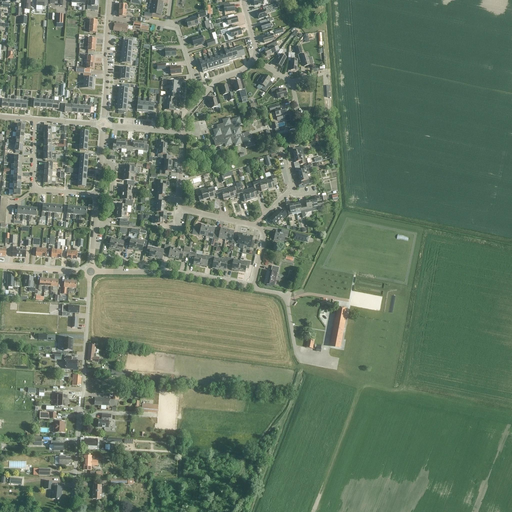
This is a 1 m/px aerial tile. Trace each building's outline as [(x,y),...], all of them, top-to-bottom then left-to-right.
[(98,7),(98,0),(91,0),(91,5),(88,4),(87,10),(94,10),(94,11),(98,11),(98,7)] [(162,9),(163,3),(154,1),(154,0),(146,0),(150,1),(149,4),(152,4),(152,7),(162,9)] [(219,5),(217,5),(217,10),(220,10),(224,10),(224,12),(235,11),(234,5),(229,6),(226,6),(226,3),(219,4),(219,5)] [(264,11),(257,13),(259,19),(267,17),(266,13),(270,12),(270,10),(275,9),(278,8),(277,4),(269,7),(268,6),(263,8),(264,11)] [(161,15),(162,9),(152,7),(151,11),(148,10),(148,13),(145,13),(144,16),(152,17),(152,14),(161,15)] [(228,16),(221,18),(222,21),(222,24),(224,28),(228,27),(228,26),(238,23),(237,17),(228,19),(228,16)] [(186,21),(188,28),(198,25),(196,17),(192,18),(193,19),(186,21)] [(273,21),(272,18),(266,20),(267,23),(260,25),(262,31),(271,28),(269,22),(273,21)] [(121,32),(127,33),(128,24),(116,22),(116,24),(114,24),(113,31),(120,32),(121,32)] [(226,30),(220,31),(221,35),(226,33),(227,36),(228,41),(232,40),(232,38),(242,35),(240,29),(232,31),(231,29),(226,30)] [(283,33),(282,29),(274,31),(269,32),(270,35),(262,38),(264,43),(274,40),(272,35),(275,34),(276,35),(283,33)] [(214,40),(206,42),(208,47),(218,44),(217,39),(215,33),(212,34),(214,40)] [(75,45),(77,36),(73,36),(73,39),(67,38),(66,44),(75,45)] [(204,44),(202,36),(192,39),(194,46),(200,44),(200,45),(204,44)] [(270,48),(264,51),(266,56),(276,52),(277,55),(280,51),(277,46),(276,42),(268,45),(270,48)] [(233,60),(238,59),(238,58),(245,55),(242,46),(235,48),(235,49),(230,51),(233,60)] [(233,60),(230,51),(227,52),(226,48),(224,49),(226,56),(228,62),(233,60)] [(176,49),(169,50),(169,49),(165,49),(165,57),(176,56),(176,49)] [(280,57),(276,64),(281,67),(286,57),(281,55),(283,51),(280,49),(277,55),(280,57)] [(228,62),(226,56),(223,56),(222,53),(220,53),(221,57),(224,66),(229,65),(228,62)] [(290,70),(296,71),(297,60),(294,60),(294,54),(289,53),(288,61),(291,61),(290,70)] [(224,66),(221,57),(218,58),(217,54),(214,55),(216,59),(219,68),(224,66)] [(307,55),(301,56),(304,67),(310,65),(309,64),(313,63),(311,57),(308,58),(307,55)] [(219,68),(216,59),(213,60),(211,56),(209,57),(210,60),(213,70),(219,68)] [(213,70),(210,60),(208,61),(206,57),(204,58),(205,62),(208,71),(213,70)] [(208,71),(205,62),(202,63),(201,59),(199,60),(200,64),(201,67),(203,73),(208,71)] [(174,67),(174,66),(170,67),(171,75),(181,74),(180,67),(174,67)] [(94,84),(94,78),(91,78),(91,75),(83,74),(83,78),(84,78),(84,81),(80,81),(80,83),(84,83),(94,84)] [(261,89),(266,92),(269,87),(271,87),(272,85),(272,83),(269,81),(271,79),(265,75),(263,79),(260,77),(258,81),(260,83),(260,84),(263,86),(261,89)] [(179,82),(179,79),(171,78),(171,82),(167,81),(166,84),(170,84),(170,87),(180,88),(180,82),(179,82)] [(240,81),(234,83),(236,92),(239,91),(242,100),(247,99),(245,89),(242,90),(240,81)] [(128,89),(129,85),(122,85),(121,89),(119,88),(119,94),(128,95),(129,92),(133,92),(133,90),(128,89)] [(232,93),(229,94),(227,85),(221,87),(223,95),(227,94),(229,101),(234,100),(232,93)] [(279,91),(278,88),(271,90),(272,95),(276,94),(278,99),(287,96),(286,93),(286,92),(285,89),(279,91)] [(10,101),(10,96),(8,96),(8,100),(2,100),(2,108),(8,108),(9,101),(10,101)] [(16,101),(17,97),(14,96),(14,101),(10,101),(9,101),(8,108),(15,109),(15,101),(16,101)] [(42,101),(42,96),(40,96),(39,100),(34,100),(33,108),(40,108),(41,101),(42,101)] [(22,102),(23,97),(21,97),(20,101),(16,101),(15,101),(15,109),(21,109),(22,102)] [(29,102),(29,98),(27,97),(26,102),(22,102),(21,109),(27,110),(28,102),(29,102)] [(48,101),(48,97),(46,97),(46,101),(42,101),(41,101),(40,108),(46,109),(47,101),(48,101)] [(54,102),(54,97),(52,97),(52,102),(48,101),(47,101),(46,109),(52,109),(53,102),(54,102)] [(60,102),(61,98),(58,98),(58,102),(54,102),(53,102),(52,109),(59,110),(60,102)] [(176,99),(169,98),(166,98),(166,103),(165,103),(164,110),(174,111),(174,104),(176,104),(176,99)] [(220,104),(217,105),(215,98),(209,100),(212,109),(216,107),(217,111),(222,110),(220,104)] [(73,106),(73,101),(71,101),(70,106),(65,105),(65,113),(71,113),(72,106),(73,106)] [(79,106),(79,102),(77,102),(77,106),(73,106),(72,106),(71,113),(77,114),(78,106),(79,106)] [(85,107),(86,102),(83,102),(83,107),(79,106),(78,106),(77,114),(84,114),(84,107),(85,107)] [(92,108),(92,103),(90,103),(89,107),(85,107),(84,107),(84,114),(90,115),(90,113),(93,113),(94,108),(92,108)] [(131,106),(127,105),(118,104),(117,110),(118,110),(118,114),(124,114),(124,111),(127,111),(127,108),(131,108),(131,106)] [(278,109),(277,106),(269,108),(271,114),(275,113),(277,120),(283,119),(282,115),(286,114),(284,107),(278,109)] [(213,138),(215,147),(223,145),(222,145),(224,144),(225,147),(232,145),(232,144),(234,143),(235,147),(242,144),(244,143),(246,148),(255,145),(252,136),(250,137),(249,132),(242,134),(240,127),(239,128),(238,125),(242,125),(239,117),(232,120),(232,121),(230,121),(229,118),(222,120),(223,124),(216,126),(217,129),(213,130),(215,137),(213,138)] [(256,122),(258,128),(264,126),(262,120),(256,122)] [(14,124),(13,126),(17,126),(17,131),(17,132),(25,132),(25,126),(17,125),(17,124),(14,124)] [(58,134),(66,134),(66,126),(62,126),(62,131),(58,131),(58,134)] [(12,132),(12,137),(16,137),(16,138),(24,139),(25,132),(17,132),(17,131),(13,130),(13,132),(12,132)] [(88,138),(89,132),(81,131),(81,130),(77,130),(76,132),(81,133),(81,137),(80,138),(88,138)] [(80,138),(81,137),(76,136),(76,139),(80,139),(80,143),(80,144),(88,145),(88,138),(80,138)] [(12,137),(12,139),(16,139),(15,144),(23,145),(24,139),(16,138),(16,137),(12,137)] [(147,145),(147,140),(143,139),(143,143),(139,142),(138,150),(144,151),(143,152),(148,152),(148,145),(147,145)] [(121,149),(122,141),(116,140),(116,144),(113,144),(113,150),(116,150),(116,149),(121,149)] [(129,152),(130,145),(127,145),(127,141),(122,141),(121,149),(126,149),(126,151),(129,152)] [(166,150),(167,144),(164,144),(164,141),(157,141),(157,144),(159,144),(158,149),(166,150)] [(138,150),(139,142),(133,142),(133,145),(130,145),(129,152),(133,152),(133,150),(138,150)] [(12,143),(12,145),(15,146),(15,151),(20,152),(23,152),(23,145),(15,144),(12,143)] [(80,144),(80,143),(75,143),(75,145),(80,145),(79,150),(87,151),(88,145),(80,144)] [(302,150),(301,147),(289,150),(290,154),(293,153),(294,157),(304,155),(303,149),(302,150)] [(166,154),(166,150),(158,149),(158,157),(169,158),(169,154),(166,154)] [(55,161),(55,159),(52,159),(52,154),(52,153),(44,153),(44,160),(45,160),(45,162),(55,162),(55,161)] [(88,162),(88,156),(81,155),(81,154),(76,154),(76,156),(80,157),(80,160),(80,161),(88,162)] [(304,155),(294,157),(296,163),(299,162),(300,165),(306,163),(304,155)] [(169,161),(169,158),(158,157),(158,158),(161,158),(160,166),(172,167),(172,162),(169,161)] [(80,161),(80,160),(76,160),(75,162),(80,163),(80,167),(79,168),(87,168),(88,162),(80,161)] [(307,175),(306,170),(312,168),(311,163),(308,164),(308,166),(296,169),(296,172),(298,171),(299,177),(307,175)] [(56,172),(56,170),(53,170),(53,164),(45,164),(44,171),(52,171),(52,172),(56,172)] [(136,168),(136,165),(129,164),(129,167),(124,167),(124,174),(134,175),(135,168),(136,168)] [(79,168),(80,167),(75,166),(75,169),(79,169),(79,173),(79,174),(87,175),(87,168),(79,168)] [(171,173),(172,167),(160,166),(160,175),(168,175),(168,172),(171,173)] [(52,176),(52,172),(52,171),(44,171),(44,177),(52,178),(56,179),(56,177),(52,176)] [(79,174),(79,173),(75,173),(74,175),(79,175),(79,179),(78,180),(86,181),(87,175),(79,174)] [(138,185),(138,183),(135,182),(135,181),(134,181),(134,175),(124,174),(123,180),(127,181),(127,184),(134,184),(138,185)] [(268,190),(275,188),(274,185),(277,184),(274,175),(271,176),(271,178),(265,180),(268,190)] [(298,186),(305,184),(304,181),(309,180),(307,175),(299,177),(300,181),(297,182),(298,186)] [(55,185),(55,183),(56,179),(52,178),(44,177),(43,184),(51,184),(51,185),(55,185)] [(78,180),(79,179),(74,179),(74,181),(78,182),(78,187),(86,187),(86,181),(78,180)] [(169,187),(169,183),(164,182),(164,181),(156,180),(156,185),(158,185),(157,190),(165,191),(166,187),(169,187)] [(268,190),(265,180),(261,181),(261,180),(255,182),(258,189),(260,188),(261,192),(268,190)] [(251,200),(248,190),(243,191),(241,182),(236,184),(237,186),(240,198),(243,197),(244,202),(251,200)] [(255,190),(258,189),(255,182),(252,183),(254,188),(248,190),(251,200),(257,198),(255,190)] [(134,187),(134,184),(127,184),(127,186),(123,186),(122,193),(133,194),(133,187),(134,187)] [(237,199),(240,198),(237,186),(227,189),(230,199),(237,197),(237,199)] [(220,198),(217,188),(217,187),(214,188),(214,187),(207,189),(210,198),(210,199),(216,197),(217,199),(220,198)] [(210,198),(207,189),(207,188),(200,190),(200,191),(196,193),(198,198),(200,202),(206,200),(206,199),(210,198)] [(230,199),(227,189),(227,188),(223,190),(223,189),(220,190),(220,188),(217,188),(220,198),(223,197),(224,201),(230,199)] [(165,196),(165,191),(157,190),(157,195),(155,195),(155,198),(161,199),(161,196),(165,196)] [(132,200),(133,194),(122,193),(121,200),(126,200),(125,203),(133,204),(133,200),(132,200)] [(321,199),(319,199),(318,196),(314,197),(315,200),(311,201),(312,209),(313,212),(319,210),(318,209),(323,208),(321,199)] [(161,202),(161,199),(155,198),(154,201),(156,202),(156,207),(164,208),(164,202),(161,202)] [(307,210),(312,209),(311,201),(305,202),(306,206),(303,206),(304,213),(307,212),(307,210)] [(296,214),(294,204),(290,205),(290,202),(285,203),(287,209),(289,216),(292,215),(296,214)] [(132,207),(133,204),(125,203),(125,206),(117,205),(116,212),(127,213),(127,206),(132,207)] [(304,213),(303,206),(300,207),(300,203),(294,204),(296,214),(304,213)] [(49,213),(50,205),(43,204),(43,212),(42,212),(41,217),(44,217),(44,212),(48,213),(49,213)] [(55,213),(56,206),(50,205),(49,213),(48,213),(48,217),(50,217),(50,213),(54,213),(55,213)] [(62,214),(62,206),(56,206),(55,213),(54,213),(54,218),(56,218),(57,213),(62,214)] [(17,214),(16,216),(16,219),(19,219),(19,215),(21,215),(23,215),(24,215),(24,208),(18,207),(18,209),(17,215),(17,214)] [(74,215),(74,207),(68,207),(67,214),(66,219),(69,219),(69,214),(73,215),(74,215)] [(80,215),(81,208),(74,207),(74,215),(73,215),(73,219),(75,220),(75,215),(79,215),(80,215)] [(164,212),(164,208),(156,207),(155,212),(160,213),(160,216),(166,216),(167,212),(164,212)] [(31,208),(24,208),(24,215),(23,215),(22,220),(25,220),(25,215),(29,216),(30,216),(31,208)] [(36,216),(37,209),(31,208),(30,216),(29,216),(29,220),(31,220),(31,216),(36,216)] [(87,216),(87,208),(81,208),(80,215),(79,215),(79,220),(81,220),(81,216),(87,216)] [(287,215),(282,210),(279,213),(278,211),(269,219),(275,225),(283,217),(284,218),(287,215)] [(126,219),(127,213),(116,212),(116,219),(120,219),(120,222),(127,222),(127,219),(126,219)] [(166,216),(160,216),(155,215),(155,218),(154,224),(162,224),(163,220),(166,220),(166,216)] [(206,237),(208,226),(202,225),(201,229),(194,227),(192,234),(199,236),(200,235),(206,237)] [(214,232),(215,228),(208,226),(206,237),(210,237),(210,238),(212,239),(215,240),(217,233),(214,232)] [(225,240),(227,230),(221,228),(220,233),(217,233),(215,240),(218,240),(219,238),(225,240)] [(234,244),(236,237),(233,236),(234,231),(227,230),(225,240),(232,241),(231,243),(234,244)] [(285,237),(287,238),(289,232),(282,230),(281,233),(276,232),(274,240),(284,242),(285,237)] [(244,245),(246,235),(239,233),(239,237),(236,237),(234,244),(237,245),(237,244),(244,245)] [(293,239),(307,243),(309,236),(294,233),(293,239)] [(253,248),(255,241),(252,240),(253,236),(246,235),(244,245),(250,247),(250,248),(253,248)] [(127,244),(128,237),(125,236),(124,241),(118,240),(115,250),(119,251),(122,252),(124,244),(127,244)] [(115,250),(118,240),(111,238),(112,237),(108,237),(107,244),(110,245),(109,249),(115,250)] [(135,250),(137,240),(131,239),(131,238),(128,237),(127,244),(129,245),(128,249),(131,250),(132,249),(135,250)] [(137,240),(135,250),(142,252),(143,248),(146,248),(147,241),(144,240),(144,241),(137,240)] [(155,259),(157,249),(151,247),(152,242),(149,242),(146,254),(149,255),(149,257),(155,259)] [(166,255),(168,246),(165,245),(164,250),(157,249),(155,259),(159,260),(162,261),(163,254),(166,255)] [(175,259),(177,249),(171,247),(171,246),(168,246),(166,255),(169,256),(168,258),(175,259)] [(190,251),(191,248),(184,247),(184,250),(177,249),(175,259),(179,260),(182,261),(182,256),(188,258),(189,252),(190,253),(190,251)] [(196,254),(190,253),(189,252),(188,258),(188,260),(194,261),(193,265),(200,266),(202,256),(195,255),(196,254)] [(210,264),(212,256),(209,256),(208,257),(202,256),(200,266),(207,267),(207,263),(210,264)] [(219,269),(221,259),(214,258),(215,257),(212,256),(210,264),(213,264),(212,268),(219,269)] [(230,266),(231,258),(228,258),(228,259),(224,258),(224,260),(221,259),(219,269),(226,271),(227,265),(230,266)] [(238,271),(240,261),(234,260),(234,259),(231,258),(230,266),(232,266),(232,270),(238,271)] [(240,261),(238,271),(245,273),(246,268),(249,269),(250,262),(247,261),(247,262),(240,261)] [(279,268),(272,266),(271,272),(267,271),(264,284),(274,287),(277,273),(278,274),(279,268)] [(9,287),(8,289),(13,289),(13,287),(14,287),(14,286),(20,287),(20,283),(15,283),(16,279),(15,279),(15,276),(8,275),(7,285),(7,287),(9,287)] [(29,277),(25,277),(24,287),(29,288),(29,292),(35,293),(36,285),(32,285),(33,277),(30,277),(29,277)] [(306,315),(309,316),(311,306),(298,304),(296,313),(298,314),(298,318),(305,319),(306,315)] [(338,308),(334,328),(343,330),(347,309),(338,308)] [(334,328),(331,343),(334,344),(340,345),(341,340),(343,330),(334,328)] [(72,339),(64,338),(64,351),(72,351),(72,339)] [(94,345),(90,345),(90,348),(88,348),(87,359),(89,360),(88,361),(92,361),(92,362),(99,363),(99,358),(95,357),(96,354),(95,354),(96,345),(95,345),(94,345)] [(65,357),(65,361),(66,361),(65,369),(73,369),(73,370),(77,371),(78,361),(71,361),(72,357),(65,357)] [(80,375),(73,375),(72,386),(79,386),(79,385),(81,385),(82,377),(80,377),(80,375)] [(68,402),(68,399),(68,398),(68,396),(63,396),(63,393),(55,392),(55,398),(57,398),(57,401),(68,402)] [(68,404),(68,402),(57,401),(57,404),(54,404),(54,409),(62,410),(62,407),(67,407),(67,404),(68,404)] [(154,405),(142,404),(142,405),(140,405),(139,410),(142,410),(141,412),(148,413),(153,413),(154,405)] [(109,418),(111,418),(111,415),(102,414),(102,418),(102,421),(98,421),(98,428),(108,428),(109,421),(109,418)] [(55,433),(64,433),(64,422),(56,422),(55,423),(55,425),(56,425),(55,429),(55,430),(55,432),(55,433)] [(87,447),(97,448),(98,439),(85,439),(85,441),(82,440),(81,446),(87,446),(87,447)] [(60,442),(51,442),(51,445),(53,445),(53,450),(63,450),(63,444),(60,444),(60,442)] [(66,458),(66,456),(59,456),(59,457),(55,457),(55,464),(59,464),(59,465),(69,465),(69,464),(71,464),(71,458),(66,458)] [(91,471),(91,466),(98,466),(98,461),(92,460),(92,456),(84,456),(84,470),(91,471)] [(53,487),(52,487),(52,482),(46,481),(45,489),(53,490),(52,499),(57,499),(57,500),(59,500),(60,500),(61,493),(62,487),(53,487)] [(102,486),(93,485),(93,499),(96,499),(96,500),(98,500),(98,499),(101,500),(102,486)]
